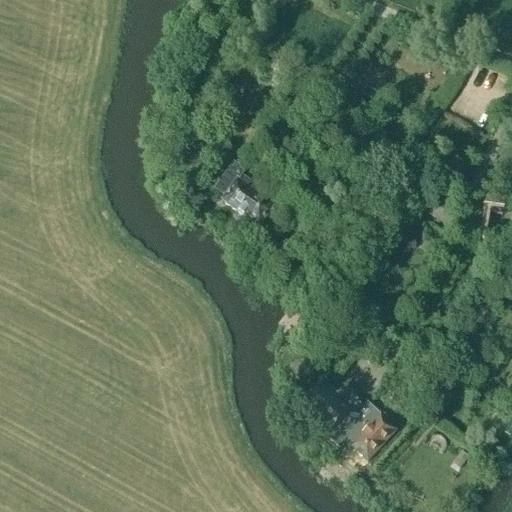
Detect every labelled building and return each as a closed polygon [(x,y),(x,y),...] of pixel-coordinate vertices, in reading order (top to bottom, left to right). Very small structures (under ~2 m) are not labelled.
[(230,55),(210,40),(199,55),(219,70),(230,55)] [(277,202),(240,177),(229,169),(228,170),(213,190),(218,194),(215,198),(259,229),(277,202)] [(464,215),(403,176),(391,193),(452,233),(464,215)] [(503,203),(488,196),(483,207),(502,209),(503,203)] [(402,231),(392,230),(392,237),(385,236),(383,253),(407,255),(407,251),(413,252),(414,244),(408,243),(409,238),(401,238),(402,231)] [(348,323),(339,314),(327,327),(336,336),(348,323)] [(458,342),(443,328),(432,339),(447,353),(458,342)] [(443,370),(430,357),(419,369),(433,382),(443,370)] [(471,377),(461,367),(431,400),(442,409),(471,377)] [(296,411),(310,424),(340,452),(347,445),(368,464),(396,433),(367,407),(364,411),(358,406),(356,402),(350,393),(342,389),(335,396),(321,383),(296,411)] [(467,460),(460,455),(452,466),(459,471),(467,460)]
